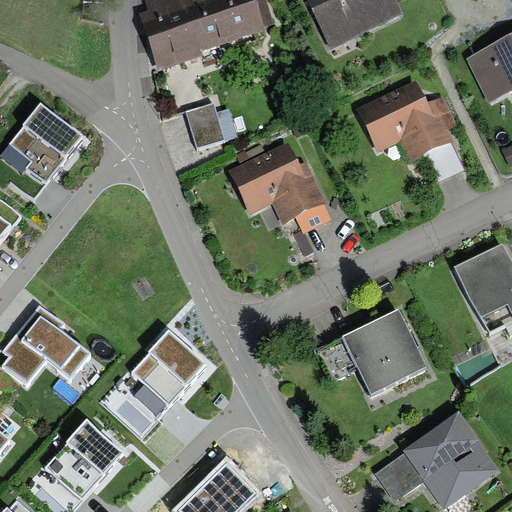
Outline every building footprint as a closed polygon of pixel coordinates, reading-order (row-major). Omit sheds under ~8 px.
[(264,24),(273,21),(265,0),(150,0),(146,1),(149,10),(138,14),(158,72),(194,59),(205,55),(204,50),(243,37),(266,29),(264,24)] [(396,0),(306,0),(332,51),(404,15),(396,0)] [(489,103),(511,92),(511,39),(468,61),(489,103)] [(418,84),(358,113),(377,153),(401,142),(411,163),(453,143),(448,132),(456,128),(443,99),(428,106),(418,84)] [(217,113),(214,103),(185,112),(197,149),(238,136),(229,109),(217,113)] [(9,146),(32,165),(26,172),(46,189),(85,140),(42,105),(9,146)] [(288,142),(230,170),(252,215),(275,204),(284,224),(297,218),(304,233),(329,221),(322,206),(326,204),(306,162),(299,165),(288,142)] [(511,145),(503,150),(511,168),(511,167),(511,145)] [(0,244),(23,216),(0,197),(0,244)] [(511,262),(503,245),(454,270),(489,338),(511,325),(511,262)] [(375,325),(343,340),(371,398),(427,372),(399,313),(375,325)] [(62,332),(38,314),(10,350),(16,355),(2,373),(28,393),(48,367),(68,383),(89,357),(60,335),(62,332)] [(203,363),(169,332),(152,352),(153,353),(135,373),(148,384),(137,396),(157,414),(203,363)] [(402,453),(405,457),(424,485),(442,511),(500,472),(459,414),(402,453)] [(122,458),(87,426),(47,469),(83,501),(122,458)] [(0,456),(9,445),(0,438),(0,456)] [(395,503),(424,485),(405,457),(376,475),(395,503)] [(235,511),(254,493),(226,465),(180,510),(182,511),(235,511)]
